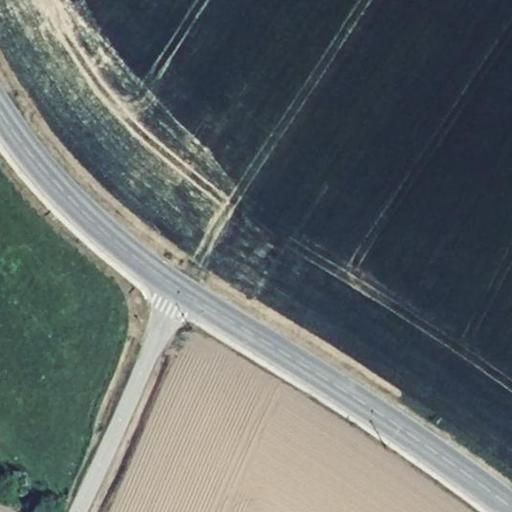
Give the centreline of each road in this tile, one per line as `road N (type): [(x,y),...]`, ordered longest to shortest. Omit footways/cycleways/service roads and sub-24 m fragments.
road 1 (tertiary): [(178,286),(511,504)]
road 2 (tertiary): [(0,114),(58,189),(178,286)]
road 3 (unclassified): [(77,511),(178,286)]
